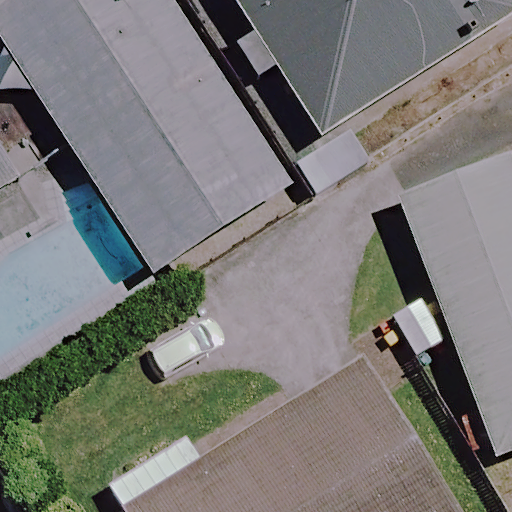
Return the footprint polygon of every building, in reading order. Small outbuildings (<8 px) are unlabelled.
[(288,195),(164,0),(39,0),(0,24),(0,35),(154,280),(288,195)] [(235,0),(257,36),(237,48),(262,89),(283,77),(320,137),(511,18),(511,16),(502,0),(235,0)] [(0,200),(25,185),(0,145),(0,200)] [(511,167),(404,207),(499,463),(511,457),(511,167)] [(451,511),(365,371),(201,472),(184,446),(110,491),(122,511),(451,511)]
